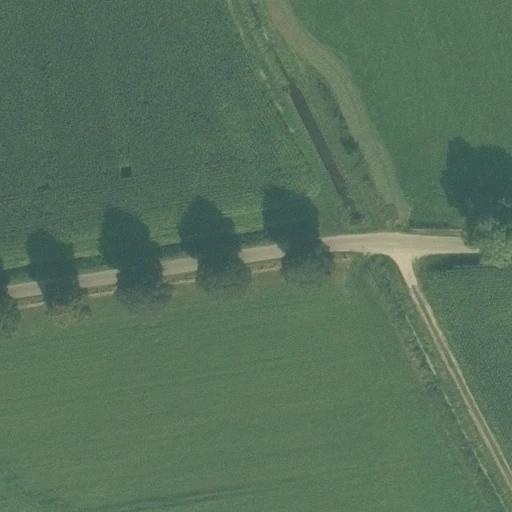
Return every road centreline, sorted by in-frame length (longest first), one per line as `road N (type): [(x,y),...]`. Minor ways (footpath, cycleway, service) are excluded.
road 1 (unclassified): [(511,242),(268,253),(0,293)]
road 2 (track): [(511,485),(392,245)]
